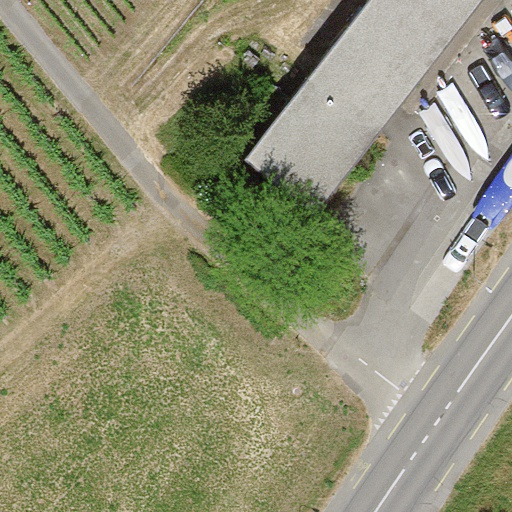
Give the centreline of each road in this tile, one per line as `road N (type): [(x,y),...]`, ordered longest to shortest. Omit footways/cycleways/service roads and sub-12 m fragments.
road 1 (primary): [(376,511),(511,316)]
road 2 (track): [(511,184),(375,373)]
